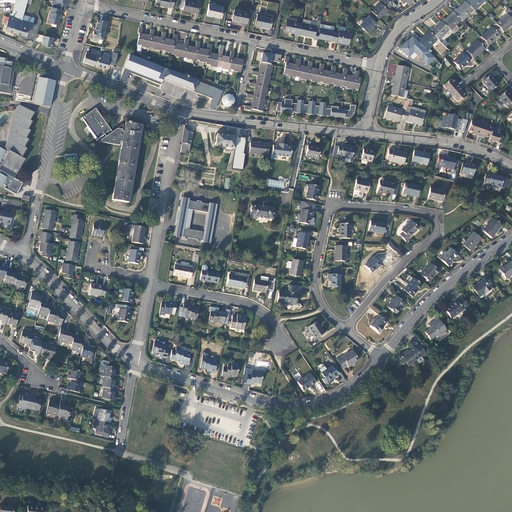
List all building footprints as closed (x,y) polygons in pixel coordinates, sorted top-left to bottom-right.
[(5,30),(17,34),(23,15),(28,0),(16,0),(12,14),(11,14),(10,17),(9,17),(5,30)] [(200,3),(186,0),(186,1),(183,0),(181,7),(184,8),(184,10),(198,13),(200,3)] [(386,0),(384,0),(371,12),(378,19),(387,11),(387,10),(392,6),(386,0)] [(466,0),(466,1),(469,5),(474,9),(475,10),(485,0),(466,0)] [(463,20),(474,9),(469,5),(466,1),(457,10),(456,9),(454,11),(462,19),(463,20)] [(224,7),(210,4),(207,15),(221,18),(224,7)] [(61,9),(51,6),(48,21),(57,24),(61,9)] [(507,14),(495,24),(496,25),(501,31),(502,32),(511,24),(511,12),(508,7),(504,11),(507,14)] [(248,13),(235,10),(233,21),(246,24),(248,13)] [(451,30),(462,19),(454,11),(445,20),(444,19),(442,21),(450,29),(451,30)] [(34,19),(23,15),(17,34),(25,36),(27,29),(32,31),(33,25),(32,24),(34,19)] [(272,19),(257,16),(255,26),(270,29),(272,19)] [(367,33),(376,24),(369,17),(365,21),(361,18),(357,22),(361,25),(360,26),(367,33)] [(102,41),(107,22),(97,20),(94,31),(92,38),(93,39),(92,40),(97,42),(98,39),(102,41)] [(313,40),(317,41),(317,39),(319,33),(315,33),(316,28),(316,27),(310,26),(311,21),(304,20),(303,24),(301,24),(298,35),(313,38),(313,40)] [(294,36),(298,37),(298,35),(301,24),(287,21),(285,32),(294,34),(294,36)] [(439,40),(450,29),(442,21),(433,30),(432,29),(430,31),(438,39),(439,40)] [(491,27),(480,37),(481,38),(487,45),(499,35),(498,34),(501,31),(496,25),(492,28),(491,27)] [(164,51),(171,53),(174,40),(172,40),(165,38),(166,32),(162,31),(161,37),(153,36),(154,30),(150,29),(149,35),(142,34),(143,28),(139,27),(138,33),(139,33),(137,44),(141,45),(141,46),(148,48),(149,46),(153,47),(152,48),(160,50),(161,49),(164,49),(164,51)] [(339,27),(338,34),(336,43),(348,45),(350,34),(345,32),(345,28),(339,27)] [(333,32),(319,29),(319,33),(317,39),(331,42),(336,43),(338,34),(333,33),(333,32)] [(420,38),(418,41),(427,50),(438,39),(430,31),(421,39),(420,38)] [(198,61),(206,62),(208,50),(206,50),(199,48),(200,42),(196,41),(195,47),(187,46),(189,40),(185,39),(183,45),(176,43),(178,35),(173,34),(172,40),(174,40),(171,53),(171,55),(171,54),(176,55),(175,56),(183,58),(183,56),(187,57),(187,58),(194,60),(194,58),(199,59),(198,61)] [(52,47),(53,37),(44,36),(42,45),(47,46),(46,47),(51,47),(51,46),(52,47)] [(427,50),(418,41),(414,37),(409,43),(407,41),(400,49),(409,57),(415,51),(420,55),(419,56),(423,60),(426,56),(432,61),(435,58),(427,50)] [(477,41),(465,51),(466,52),(471,57),(472,59),(483,49),(483,48),(487,45),(481,38),(477,42),(477,41)] [(221,68),(228,70),(228,68),(233,69),(232,71),(240,72),(242,60),(233,58),(234,52),(230,51),(229,57),(221,55),(223,49),(219,49),(217,55),(210,53),(212,44),(208,43),(206,50),(208,50),(206,62),(205,63),(210,64),(209,66),(217,67),(217,66),(221,67),(221,68)] [(83,62),(88,64),(94,66),(97,56),(98,56),(100,51),(93,49),(91,54),(87,52),(83,62)] [(468,60),(471,57),(466,52),(463,54),(462,53),(452,62),(459,69),(468,61),(468,60)] [(215,98),(219,99),(222,90),(129,54),(124,68),(161,82),(163,78),(193,90),(194,90),(213,97),(215,92),(217,93),(215,98)] [(106,69),(109,58),(99,56),(96,67),(106,69)] [(331,66),(330,72),(322,70),(323,64),(319,63),(318,69),(310,68),(312,62),(308,61),(306,67),(299,65),(300,59),(296,58),(295,64),(287,63),(289,57),(285,56),(284,62),(285,63),(283,74),(287,74),(287,76),(291,77),(294,78),(295,76),(298,77),(298,78),(306,80),(306,78),(310,79),(310,81),(314,81),(317,82),(318,81),(322,81),(321,83),(329,84),(329,83),(334,84),(333,85),(337,86),(341,87),(341,85),(345,86),(345,88),(352,89),(352,88),(357,89),(359,78),(357,77),(358,71),(354,71),(353,77),(345,75),(346,69),(342,68),(341,74),(334,73),(335,66),(331,66)] [(422,60),(428,66),(432,61),(426,56),(423,60),(422,60)] [(10,89),(8,89),(12,67),(12,62),(6,61),(4,60),(5,58),(0,57),(0,92),(10,94),(10,89)] [(250,82),(249,86),(254,88),(253,95),(247,94),(246,97),(252,99),(250,106),(245,105),(244,109),(250,110),(250,108),(261,111),(262,106),(263,106),(265,99),(263,99),(264,95),(266,95),(267,88),(266,88),(267,83),(268,84),(269,80),(270,76),(268,76),(269,72),(270,73),(272,65),(260,62),(258,72),(252,71),(251,74),(257,76),(256,83),(250,82)] [(160,84),(161,82),(124,68),(119,80),(125,83),(129,72),(160,84)] [(393,77),(392,81),(406,83),(409,69),(397,68),(395,77),(393,77)] [(497,84),(489,75),(481,82),(489,91),(497,84)] [(35,97),(17,93),(16,100),(50,107),(56,82),(39,79),(35,97)] [(453,82),(450,79),(442,86),(446,90),(443,92),(443,94),(446,97),(449,94),(459,86),(456,83),(455,85),(453,82)] [(393,86),(391,96),(406,99),(407,99),(408,91),(404,90),(406,83),(392,81),(391,86),(393,86)] [(460,88),(459,86),(449,94),(454,99),(457,102),(460,99),(465,96),(462,92),(460,90),(461,89),(460,88)] [(215,110),(219,99),(215,98),(217,93),(215,92),(213,97),(194,90),(193,90),(193,91),(213,98),(209,108),(215,110)] [(511,101),(511,98),(505,91),(498,97),(506,107),(511,101)] [(232,105),(234,104),(235,102),(235,100),(235,98),(234,96),(232,94),(230,93),(228,93),(226,94),(224,95),(222,97),(221,99),(222,101),(222,103),(224,105),(226,106),(228,107),(231,106),(232,105)] [(353,113),(355,105),(350,105),(349,110),(345,110),(345,109),(338,108),(338,106),(331,106),(331,109),(325,108),(326,103),(319,102),(319,105),(314,105),(315,101),(308,101),(308,104),(303,104),(303,100),(297,100),(297,103),(292,103),(292,100),(284,99),(284,104),(281,104),(281,102),(277,102),(275,111),(290,112),(297,112),(297,113),(302,113),(308,113),(308,114),(313,115),(313,114),(320,115),(344,117),(344,118),(344,117),(346,117),(346,118),(347,118),(350,117),(353,115),(353,113)] [(400,118),(403,119),(405,112),(409,101),(405,100),(402,111),(387,106),(384,118),(399,122),(400,118)] [(0,186),(1,187),(16,195),(23,183),(14,178),(25,158),(22,156),(26,149),(23,147),(28,140),(25,138),(30,130),(28,129),(31,121),(29,120),(34,112),(19,105),(13,112),(10,120),(11,120),(7,139),(5,147),(7,148),(5,151),(0,148),(0,186)] [(409,113),(405,112),(403,119),(407,120),(407,121),(421,125),(425,111),(411,107),(409,113)] [(101,141),(102,142),(119,145),(119,142),(122,142),(112,200),(128,202),(141,125),(132,123),(133,117),(126,116),(124,132),(121,131),(122,129),(117,128),(112,132),(95,109),(82,118),(97,139),(104,134),(105,137),(101,141)] [(461,120),(456,118),(457,115),(447,113),(446,116),(443,116),(441,126),(456,129),(456,128),(458,129),(463,131),(467,119),(469,117),(471,114),(467,113),(465,119),(462,118),(461,120)] [(475,135),(478,136),(482,124),(471,121),(468,130),(472,132),(475,133),(475,135)] [(483,125),(482,124),(478,136),(481,137),(482,135),(485,136),(489,137),(492,128),(488,127),(487,125),(487,124),(484,123),(483,125)] [(500,133),(500,132),(496,131),(495,130),(495,129),(492,128),(489,137),(488,139),(492,140),(501,143),(502,140),(503,136),(500,135),(500,133)] [(192,130),(184,129),(180,153),(186,154),(188,145),(190,146),(192,130)] [(236,137),(217,134),(215,146),(235,149),(236,137)] [(246,139),(236,137),(235,149),(236,149),(232,168),(243,170),(245,154),(244,153),(246,139)] [(257,143),(250,143),(249,153),(267,155),(268,145),(260,144),(260,143),(257,143)] [(271,155),(276,156),(289,158),(291,148),(286,147),(286,146),(278,145),(278,146),(272,146),(271,155)] [(320,148),(308,146),(306,156),(318,158),(320,148)] [(332,157),(335,158),(336,156),(339,157),(351,160),(353,149),(342,147),(341,148),(338,147),(338,148),(337,153),(333,152),(332,157)] [(373,151),(362,149),(360,159),(371,161),(373,151)] [(403,164),(405,152),(398,151),(393,150),(393,149),(388,149),(386,159),(390,160),(390,161),(403,164)] [(426,154),(414,151),(412,161),(424,164),(426,154)] [(76,153),(64,155),(65,164),(77,163),(76,153)] [(453,169),(455,158),(441,155),(442,154),(438,153),(436,164),(439,165),(439,166),(453,169)] [(479,167),(465,164),(463,174),(477,178),(479,167)] [(490,175),(485,174),(483,183),(488,184),(488,185),(500,187),(500,186),(505,187),(506,178),(502,177),(502,176),(490,174),(490,175)] [(369,181),(356,178),(353,190),(366,193),(369,181)] [(269,180),(268,187),(284,188),(284,181),(269,180)] [(380,181),(378,192),(389,194),(389,193),(392,194),(394,185),(391,184),(391,183),(380,181)] [(316,200),(319,186),(309,183),(306,198),(316,200)] [(420,186),(404,183),(402,193),(417,197),(420,186)] [(443,191),(429,188),(427,198),(441,201),(443,191)] [(189,200),(189,202),(187,201),(187,200),(182,199),(182,201),(180,200),(179,206),(180,206),(180,207),(179,207),(176,222),(178,222),(177,227),(175,227),(174,235),(176,235),(175,237),(180,238),(181,236),(184,237),(184,238),(187,239),(187,237),(197,239),(197,240),(200,241),(200,240),(202,240),(202,241),(203,242),(204,240),(208,241),(208,243),(210,243),(212,233),(211,233),(211,231),(212,231),(213,228),(211,228),(212,226),(213,227),(214,221),(213,220),(213,219),(214,219),(215,216),(214,216),(214,213),(215,214),(217,205),(215,205),(215,204),(210,203),(210,204),(201,203),(201,201),(196,200),(196,203),(194,202),(194,201),(189,200)] [(311,217),(314,204),(304,201),(302,209),(301,208),(299,222),(312,225),(313,224),(314,218),(311,217)] [(254,217),(254,218),(268,219),(268,218),(273,219),(274,208),(269,207),(269,206),(256,205),(256,206),(251,205),(250,216),(254,217)] [(52,231),(56,212),(45,210),(44,215),(47,216),(45,224),(42,223),(41,229),(52,231)] [(12,214),(0,211),(0,221),(4,223),(3,225),(10,226),(12,214)] [(79,216),(74,215),(70,238),(78,239),(79,235),(81,235),(83,224),(81,224),(82,220),(79,219),(79,216)] [(501,225),(492,218),(482,230),(491,237),(501,225)] [(419,227),(412,220),(402,230),(403,232),(400,235),(406,241),(409,238),(408,237),(419,227)] [(385,224),(370,221),(368,231),(382,234),(385,224)] [(351,223),(340,223),(339,238),(350,238),(351,223)] [(105,226),(93,224),(91,235),(103,237),(105,226)] [(145,228),(134,226),(131,242),(142,244),(145,228)] [(481,238),(473,231),(463,244),(471,251),(481,238)] [(51,235),(43,233),(42,237),(40,236),(38,242),(41,243),(40,248),(42,249),(41,253),(44,253),(43,257),(49,258),(51,245),(49,244),(51,235)] [(305,250),(309,235),(299,233),(297,239),(294,238),(292,247),(305,250)] [(80,243),(69,241),(66,260),(77,262),(78,256),(75,256),(77,248),(79,249),(80,243)] [(390,241),(387,244),(393,251),(397,248),(390,241)] [(346,246),(335,245),(334,261),(345,261),(346,246)] [(458,254),(450,247),(447,251),(444,252),(438,258),(448,266),(451,263),(451,259),(454,259),(458,254)] [(141,252),(130,250),(128,263),(138,264),(141,252)] [(380,264),(373,257),(365,266),(371,272),(377,267),(380,264)] [(299,277),(302,262),(292,259),(291,262),(287,261),(286,267),(289,268),(289,265),(291,266),(289,275),(299,277)] [(511,272),(511,259),(499,269),(505,278),(511,272)] [(438,271),(430,263),(421,274),(429,281),(434,274),(435,275),(438,271)] [(74,266),(63,264),(62,269),(64,270),(63,273),(66,274),(65,278),(71,279),(74,266)] [(192,268),(174,264),(172,275),(190,278),(192,268)] [(204,265),(202,266),(200,280),(218,283),(220,273),(206,271),(207,267),(206,265),(204,265)] [(11,270),(7,269),(4,278),(3,282),(14,285),(17,274),(10,273),(11,270)] [(21,274),(17,273),(17,274),(14,285),(14,286),(25,289),(27,279),(21,277),(21,274)] [(340,275),(328,274),(327,279),(328,279),(330,279),(330,281),(330,287),(340,287),(340,275)] [(244,279),(226,276),(224,286),(238,289),(242,290),(244,279)] [(268,280),(268,277),(261,276),(260,280),(254,279),(252,290),(266,293),(266,291),(268,280)] [(421,285),(412,277),(403,288),(412,296),(421,285)] [(481,298),(484,295),(483,293),(491,287),(484,278),(472,286),(481,298)] [(266,291),(273,292),(275,281),(268,280),(266,291)] [(105,296),(106,288),(103,287),(103,285),(98,285),(98,286),(91,284),(89,294),(105,296)] [(301,295),(301,286),(289,285),(288,293),(278,292),(276,303),(296,304),(297,295),(301,295)] [(134,291),(123,289),(121,301),(132,303),(134,291)] [(28,306),(39,309),(41,300),(41,298),(35,297),(36,294),(31,293),(28,306)] [(403,303),(395,297),(386,307),(395,314),(398,310),(397,310),(403,303)] [(467,306),(461,297),(456,301),(443,309),(450,318),(467,306)] [(37,314),(47,316),(49,308),(50,306),(44,304),(45,301),(41,300),(39,309),(37,314)] [(175,315),(177,303),(169,301),(169,304),(161,303),(159,314),(164,315),(165,313),(175,315)] [(192,305),(184,304),(184,307),(183,313),(186,313),(186,317),(192,318),(191,320),(196,321),(198,309),(192,308),(192,305)] [(131,307),(119,305),(118,309),(120,309),(118,321),(128,323),(130,311),(131,307)] [(178,315),(186,317),(186,313),(183,313),(184,307),(180,307),(178,315)] [(8,311),(0,308),(0,319),(2,320),(1,323),(5,324),(5,322),(8,313),(8,311)] [(56,326),(60,327),(60,326),(62,318),(59,317),(60,314),(53,312),(53,309),(49,308),(47,316),(46,321),(57,324),(56,326)] [(224,323),(226,311),(218,310),(218,312),(211,311),(209,323),(214,324),(214,322),(224,323)] [(19,315),(8,313),(5,322),(12,324),(12,327),(16,328),(19,315)] [(386,321),(379,314),(370,325),(379,332),(383,328),(382,327),(386,321)] [(246,317),(238,316),(237,318),(233,317),(231,328),(244,330),(246,317)] [(446,328),(437,317),(428,324),(431,327),(425,332),(430,339),(436,334),(438,337),(443,333),(442,332),(446,328)] [(317,321),(308,326),(315,338),(324,333),(317,321)] [(68,328),(60,326),(60,327),(58,336),(57,340),(71,344),(73,335),(74,332),(67,331),(68,328)] [(25,346),(29,347),(31,340),(32,335),(22,332),(20,342),(26,343),(25,346)] [(70,348),(81,351),(83,343),(83,341),(77,339),(78,337),(73,335),(71,344),(70,348)] [(41,342),(31,340),(29,347),(29,349),(35,351),(34,354),(38,355),(39,354),(41,344),(41,342)] [(160,342),(155,341),(152,353),(160,354),(159,357),(167,358),(169,344),(167,344),(165,345),(159,344),(160,342)] [(419,345),(424,352),(427,350),(422,342),(419,345)] [(87,344),(83,343),(81,351),(80,356),(90,359),(93,348),(86,347),(87,344)] [(55,347),(41,344),(39,354),(45,355),(44,359),(52,360),(55,347)] [(424,352),(419,345),(415,347),(409,351),(402,356),(409,365),(425,353),(424,352)] [(176,350),(172,350),(170,359),(181,361),(180,364),(188,365),(190,353),(181,351),(181,350),(176,349),(176,350)] [(359,359),(353,350),(343,357),(341,355),(336,358),(343,369),(348,366),(349,367),(352,365),(352,364),(355,362),(359,359)] [(207,372),(215,373),(217,360),(207,359),(209,353),(208,352),(205,351),(203,352),(201,368),(208,369),(207,372)] [(55,360),(65,363),(68,355),(57,352),(55,360)] [(266,372),(268,362),(256,359),(254,368),(253,367),(253,366),(246,365),(245,367),(266,372)] [(0,372),(6,374),(9,364),(0,362),(0,361),(0,360),(0,372)] [(108,361),(102,360),(101,361),(99,367),(101,369),(104,370),(103,376),(105,376),(115,379),(116,379),(117,375),(114,374),(115,367),(107,365),(108,361)] [(227,369),(223,368),(222,376),(229,378),(230,375),(237,376),(239,365),(234,364),(234,366),(228,365),(227,369)] [(332,366),(322,373),(325,378),(323,379),(326,384),(328,385),(333,381),(332,379),(338,375),(332,366)] [(78,381),(81,371),(76,370),(71,368),(69,375),(66,374),(65,378),(78,381)] [(262,384),(264,372),(258,371),(258,373),(251,372),(251,375),(247,375),(246,384),(254,385),(254,382),(262,384)] [(293,375),(297,381),(302,377),(298,372),(293,375)] [(316,382),(310,374),(297,382),(303,391),(316,382)] [(113,385),(115,379),(105,376),(102,386),(104,387),(115,389),(116,385),(113,385)] [(67,386),(66,389),(78,392),(81,381),(78,381),(65,378),(71,380),(70,386),(67,386)] [(322,393),(325,391),(319,381),(315,384),(322,393)] [(113,396),(115,389),(104,387),(102,398),(115,401),(116,397),(113,396)] [(18,406),(28,408),(31,395),(28,395),(27,397),(21,396),(18,406)] [(36,396),(31,395),(28,408),(40,411),(42,401),(35,399),(36,396)] [(46,413),(57,415),(59,405),(53,403),(53,400),(49,400),(46,413)] [(64,403),(60,402),(59,405),(57,415),(68,418),(70,407),(63,406),(64,403)] [(97,415),(96,419),(99,420),(108,422),(110,422),(111,418),(108,418),(109,411),(95,407),(93,414),(97,415)] [(95,430),(95,434),(102,436),(103,432),(110,434),(111,430),(107,429),(108,422),(99,420),(97,426),(96,431),(95,430)]
